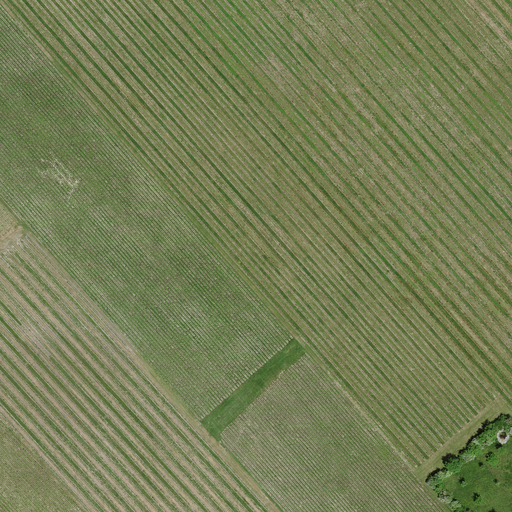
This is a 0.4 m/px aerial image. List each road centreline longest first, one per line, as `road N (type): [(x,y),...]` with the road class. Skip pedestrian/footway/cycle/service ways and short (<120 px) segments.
road 1 (track): [(0,247),(25,228),(277,511)]
road 2 (track): [(205,429),(303,342)]
